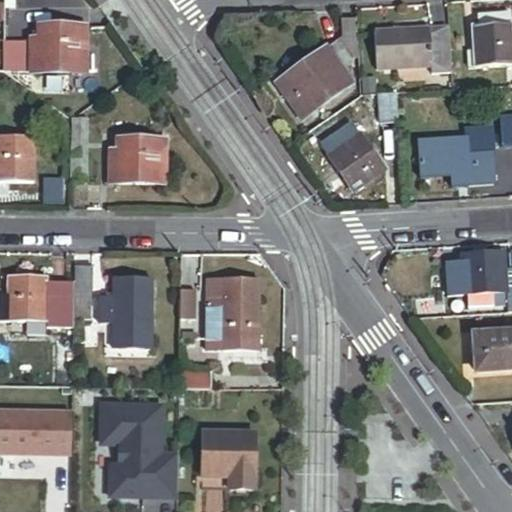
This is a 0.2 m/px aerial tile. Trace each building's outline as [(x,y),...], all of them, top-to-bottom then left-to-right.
[(472,45),(474,62),(511,59),(511,51),(509,8),(496,9),(476,10),(477,21),(471,22),(472,45)] [(356,50),(354,14),(340,15),(341,33),(276,78),(301,115),(344,84),(338,75),(345,69),(340,62),(356,50)] [(450,68),(447,23),(427,24),(429,62),(430,69),(450,68)] [(429,62),(427,24),(403,26),(372,28),(374,66),(429,62)] [(73,50),(81,50),(82,26),(38,25),(38,37),(13,37),(12,67),(72,67),(73,50)] [(338,75),(344,84),(352,78),(345,69),(338,75)] [(393,88),(376,89),(377,119),(395,118),(393,88)] [(501,140),(511,138),(511,109),(499,111),(501,140)] [(350,116),(318,137),(353,187),(368,176),(384,165),(350,116)] [(451,152),(468,151),(468,142),(467,131),(418,134),(421,171),(439,170),(452,169),(451,152)] [(0,185),(8,185),(35,186),(35,141),(0,140),(0,185)] [(111,155),(112,185),(156,183),(155,166),(162,166),(161,140),(119,142),(120,155),(111,155)] [(480,141),(468,142),(468,151),(481,150),(480,141)] [(481,150),(468,151),(451,152),(452,169),(453,181),(493,178),(490,149),(481,150)] [(511,305),(511,245),(509,246),(510,259),(503,259),(505,299),(506,306),(511,305)] [(505,299),(503,259),(502,246),(484,248),(472,249),(460,249),(461,258),(445,259),(447,289),(467,288),(468,301),(505,299)] [(93,299),(93,269),(76,269),(76,299),(93,299)] [(254,274),(204,275),(204,343),(256,343),(255,275),(254,274)] [(9,309),(0,308),(0,325),(48,326),(49,281),(10,280),(10,299),(9,309)] [(195,321),(195,291),(179,291),(179,321),(195,321)] [(0,299),(0,308),(9,309),(10,299),(0,299)] [(93,299),(76,299),(76,312),(93,312),(93,299)] [(475,365),(511,362),(511,324),(472,328),(473,333),(467,334),(469,349),(474,348),(475,365)] [(210,367),(177,367),(176,382),(210,382),(210,367)] [(171,501),(171,411),(99,411),(99,446),(103,446),(113,446),(113,472),(110,472),(110,501),(171,501)] [(72,458),(73,416),(0,414),(0,456),(32,457),(32,455),(39,455),(39,458),(72,458)] [(253,483),(254,427),(201,426),(201,470),(227,470),(227,483),(253,483)]
